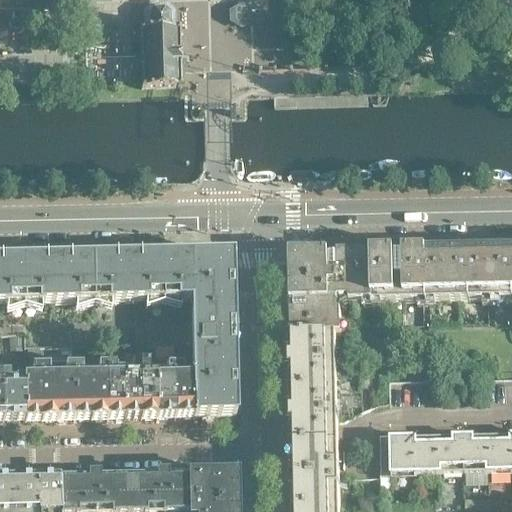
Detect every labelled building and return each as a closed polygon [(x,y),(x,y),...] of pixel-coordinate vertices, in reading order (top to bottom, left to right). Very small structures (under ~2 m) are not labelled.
[(0,0),(0,13),(22,13),(21,0),(0,0)] [(87,12),(86,0),(21,0),(22,13),(87,12)] [(240,27),(250,27),(257,22),(257,14),(249,10),(240,10),(233,14),(233,22),(240,27)] [(169,31),(168,15),(163,11),(153,11),(148,16),(149,31),(169,31)] [(180,90),(179,56),(178,30),(169,31),(149,31),(139,31),(140,91),(180,90)] [(511,302),(511,252),(490,253),(491,303),(511,302)] [(491,303),(490,253),(337,257),(338,261),(336,261),(337,306),(340,303),(349,302),(349,306),(491,303)] [(337,306),(336,261),(329,261),(329,257),(290,258),(291,307),(295,307),(295,316),(291,316),(291,340),(336,339),(342,338),(341,315),(337,315),(337,306)] [(232,338),(231,299),(230,259),(160,261),(162,305),(190,304),(191,339),(232,338)] [(162,305),(160,261),(91,262),(92,307),(162,305)] [(92,307),(91,262),(23,264),(24,308),(92,307)] [(0,308),(24,308),(23,264),(0,264),(0,308)] [(191,349),(191,339),(190,304),(162,305),(92,307),(24,308),(0,308),(0,339),(23,339),(23,353),(191,349)] [(234,419),(233,352),(232,338),(191,339),(191,349),(192,381),(193,420),(234,419)] [(338,395),(336,339),(291,340),(293,396),(338,395)] [(121,422),(121,380),(113,380),(112,368),(104,369),(105,422),(121,422)] [(138,422),(136,368),(128,368),(128,379),(121,380),(121,422),(138,422)] [(154,421),(153,382),(153,379),(145,379),(145,368),(136,368),(138,422),(154,421)] [(73,423),(72,369),(64,370),(64,381),(47,381),(47,370),(30,370),(31,381),(22,382),(22,383),(23,424),(73,423)] [(105,422),(104,369),(96,369),(96,380),(88,380),(88,369),(72,369),(73,423),(105,422)] [(172,421),(171,370),(162,370),(163,381),(153,382),(154,421),(172,421)] [(193,420),(192,381),(179,381),(179,370),(171,370),(172,421),(193,420)] [(23,424),(22,383),(14,383),(14,389),(7,389),(7,378),(0,378),(1,425),(23,424)] [(339,511),(339,455),(339,449),(338,395),(293,396),(293,428),(294,449),(295,511),(339,511)] [(511,439),(469,441),(469,438),(458,438),(458,441),(392,443),(390,443),(391,448),(391,456),(391,465),(391,473),(391,479),(393,479),(511,475),(511,439)] [(391,448),(390,443),(392,443),(392,439),(379,440),(380,448),(391,448)] [(391,456),(391,448),(380,448),(380,457),(391,456)] [(391,465),(391,456),(380,457),(380,465),(391,465)] [(391,473),(391,465),(380,465),(380,474),(391,473)] [(391,479),(391,473),(380,474),(380,482),(393,482),(393,479),(391,479)] [(235,511),(235,479),(129,481),(129,511),(235,511)] [(129,511),(129,481),(58,483),(58,511),(129,511)] [(14,511),(14,484),(0,483),(0,511),(14,511)] [(36,511),(36,483),(14,484),(14,511),(36,511)] [(58,511),(58,483),(36,483),(36,511),(58,511)]
